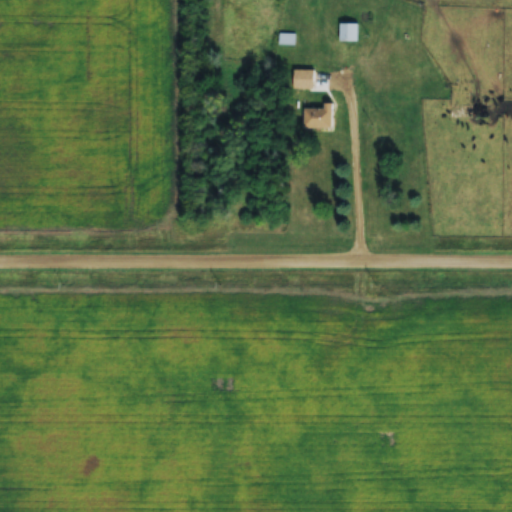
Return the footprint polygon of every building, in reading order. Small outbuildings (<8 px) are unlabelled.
[(357,41),(357,23),(338,23),(338,41),(357,41)] [(313,89),(314,70),(293,70),(293,89),(313,89)] [(456,94),(470,94),(470,82),(456,82),(456,94)] [(406,105),(406,94),(388,94),(388,105),(406,105)] [(303,129),(332,129),(332,103),(323,103),(323,108),(303,108),(303,129)] [(448,118),(471,118),(471,104),(448,104),(448,118)]
